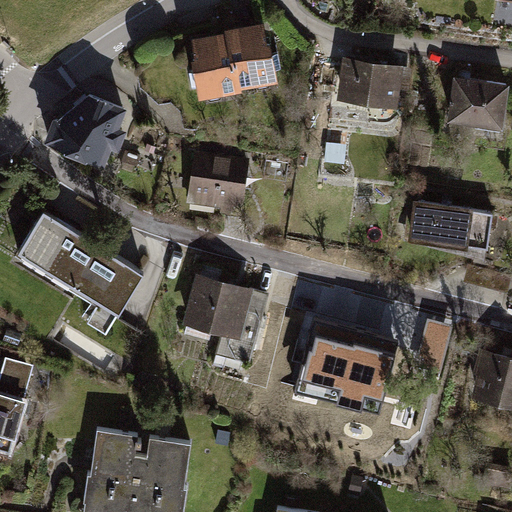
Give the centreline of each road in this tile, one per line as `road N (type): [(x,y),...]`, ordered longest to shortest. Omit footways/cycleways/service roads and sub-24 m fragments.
road 1 (residential): [(511,324),(150,230),(17,135)]
road 2 (residential): [(215,0),(167,17),(36,102),(17,135)]
road 3 (residential): [(511,61),(336,36),(294,0)]
